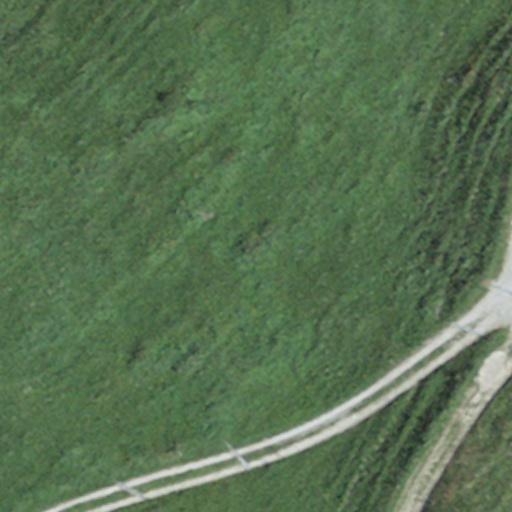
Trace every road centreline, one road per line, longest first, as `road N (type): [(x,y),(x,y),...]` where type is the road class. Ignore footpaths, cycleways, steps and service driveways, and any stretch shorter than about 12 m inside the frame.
road 1 (track): [(52,511),(314,426),(511,302)]
road 2 (track): [(511,320),(438,437),(405,511)]
